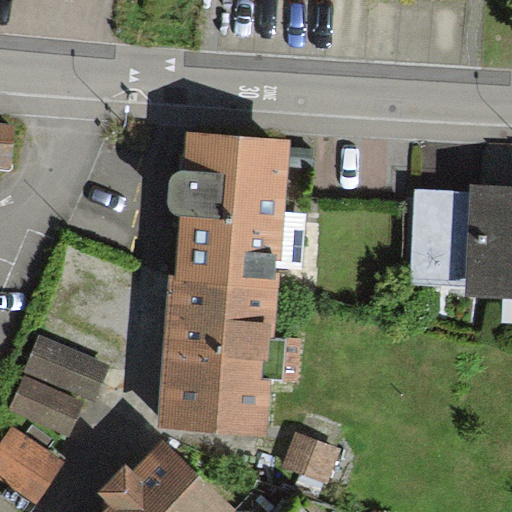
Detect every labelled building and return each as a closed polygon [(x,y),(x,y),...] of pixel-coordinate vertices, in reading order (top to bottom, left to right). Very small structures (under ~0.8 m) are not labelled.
[(276,144),(188,140),(180,281),(268,285),(276,144)] [(511,292),(511,201),(420,199),(417,290),(511,292)] [(168,281),(158,423),(252,429),(261,287),(168,281)] [(91,397),(102,369),(40,345),(29,373),(91,397)] [(8,413),(59,434),(70,407),(19,386),(8,413)] [(0,491),(21,506),(48,467),(0,433),(0,491)] [(283,470),(322,482),(330,456),(291,444),(283,470)] [(95,511),(214,511),(157,452),(95,511)]
